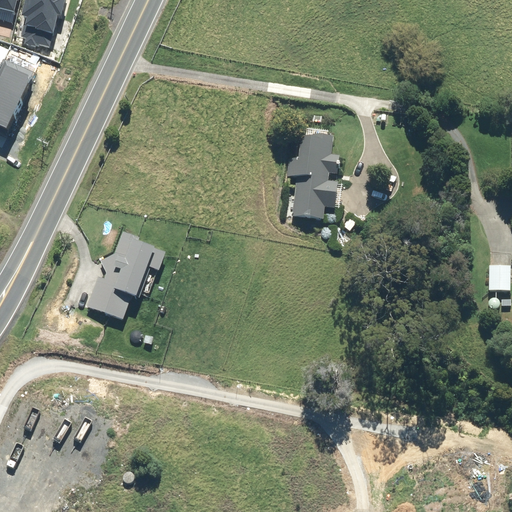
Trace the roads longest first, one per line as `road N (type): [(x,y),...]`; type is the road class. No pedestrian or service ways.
road 1 (residential): [(0,408),(28,369),(64,361),(415,434)]
road 2 (secondary): [(146,0),(0,305)]
